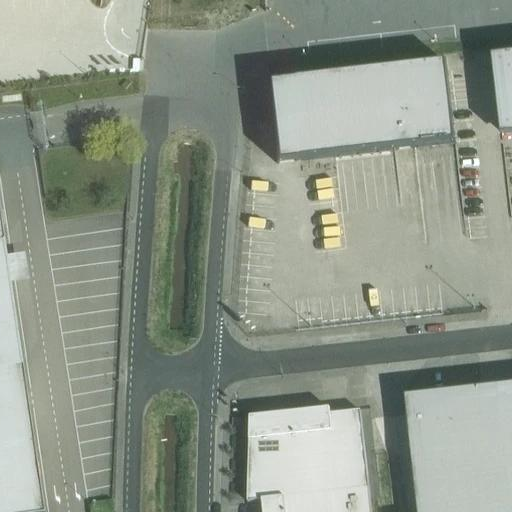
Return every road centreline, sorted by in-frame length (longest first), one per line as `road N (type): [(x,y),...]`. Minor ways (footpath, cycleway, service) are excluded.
road 1 (unclassified): [(207,371),(223,134),(214,112),(187,102),(162,111),(151,131),(135,369)]
road 2 (unclassified): [(207,371),(511,337)]
road 3 (unknown): [(232,48),(0,2)]
road 4 (unclassified): [(135,369),(131,511)]
road 5 (unclassified): [(202,511),(207,371)]
